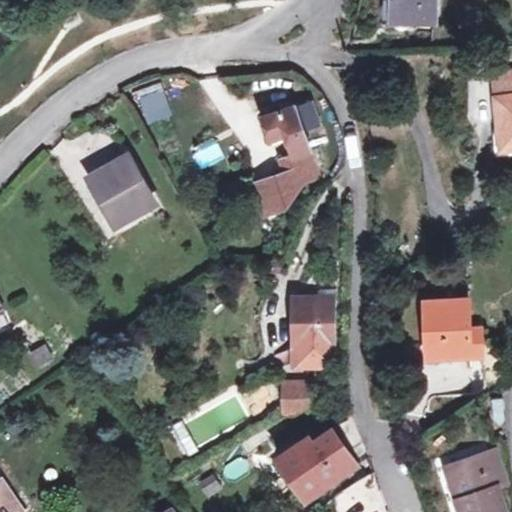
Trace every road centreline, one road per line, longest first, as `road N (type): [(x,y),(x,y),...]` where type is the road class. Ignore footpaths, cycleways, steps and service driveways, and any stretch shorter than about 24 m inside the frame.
road 1 (residential): [(325,60),(366,127),(365,371),(404,511)]
road 2 (residential): [(0,179),(104,79),(226,38),(325,60)]
